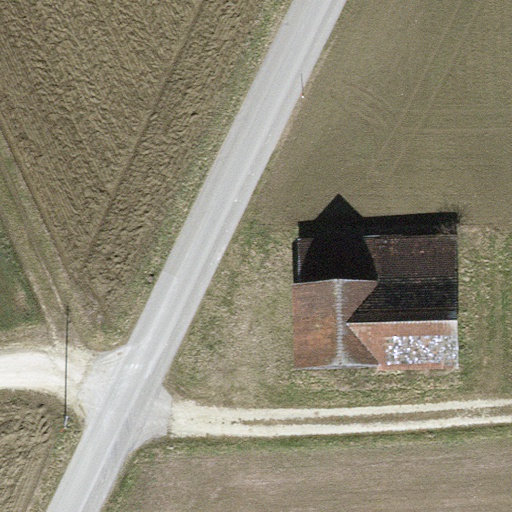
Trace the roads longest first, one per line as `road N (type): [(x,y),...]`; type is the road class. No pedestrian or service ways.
road 1 (tertiary): [(324,0),(70,511)]
road 2 (track): [(511,397),(117,417)]
road 3 (track): [(78,378),(0,192)]
road 4 (track): [(0,371),(17,365),(131,389)]
